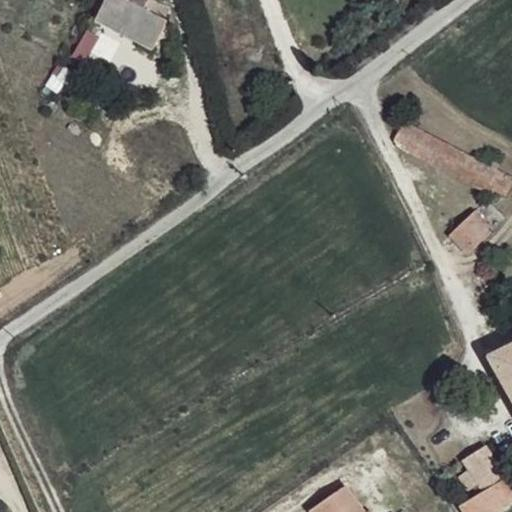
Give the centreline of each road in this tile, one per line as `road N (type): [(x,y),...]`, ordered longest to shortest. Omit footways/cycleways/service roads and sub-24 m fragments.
road 1 (residential): [(459,0),(0,324)]
road 2 (track): [(480,338),(359,77)]
road 3 (track): [(71,511),(0,344)]
